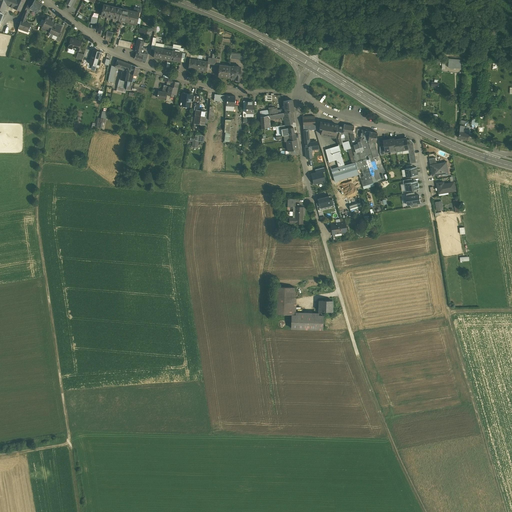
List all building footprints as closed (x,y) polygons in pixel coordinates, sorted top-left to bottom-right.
[(0,0),(0,12),(3,14),(6,5),(13,8),(16,0),(0,0)] [(16,0),(13,8),(20,11),(25,0),(16,0)] [(29,0),(27,4),(24,10),(28,11),(30,8),(29,7),(33,0),(29,0)] [(42,4),(35,0),(33,0),(29,7),(30,8),(37,12),(42,4)] [(109,6),(103,5),(101,15),(107,16),(109,6)] [(115,7),(109,6),(107,16),(113,18),(115,7)] [(121,8),(115,7),(113,18),(119,19),(121,8)] [(139,12),(121,8),(119,19),(119,20),(134,23),(135,21),(137,21),(139,12)] [(55,19),(47,16),(44,20),(42,26),(50,30),(54,22),(55,19)] [(24,22),(21,21),(18,27),(29,31),(31,24),(24,22)] [(62,26),(54,22),(50,30),(49,32),(54,35),(55,33),(58,35),(59,32),(62,26)] [(76,40),(71,39),(68,47),(72,48),(71,49),(78,51),(79,46),(78,45),(79,42),(75,41),(76,40)] [(131,42),(119,39),(118,45),(130,48),(131,42)] [(143,41),(137,40),(135,51),(136,52),(141,53),(141,50),(143,41)] [(183,48),(173,46),(172,50),(182,52),(181,55),(182,55),(183,49),(183,48)] [(163,49),(155,47),(154,49),(153,57),(162,58),(163,49)] [(83,57),(90,59),(93,51),(86,49),(83,57)] [(90,59),(89,64),(96,66),(101,51),(93,49),(93,51),(90,59)] [(172,50),(163,49),(162,58),(170,60),(172,50)] [(182,52),(172,50),(170,60),(180,61),(181,55),(182,52)] [(198,60),(189,58),(188,68),(196,69),(198,60)] [(127,63),(117,59),(115,66),(114,67),(116,67),(123,70),(124,70),(127,63)] [(462,60),(449,59),(448,67),(457,68),(457,65),(461,65),(462,60)] [(207,61),(198,60),(196,69),(206,71),(207,63),(208,61),(207,61)] [(131,65),(127,63),(124,70),(123,70),(121,79),(127,81),(131,65)] [(219,64),(219,65),(217,76),(228,77),(229,66),(219,64)] [(111,65),(107,81),(113,82),(114,78),(113,77),(116,67),(114,67),(115,66),(111,65)] [(131,65),(127,81),(131,82),(133,77),(135,77),(136,76),(139,67),(131,65)] [(233,66),(229,66),(228,77),(235,78),(234,79),(239,80),(241,71),(240,70),(240,66),(233,65),(233,66)] [(127,81),(121,79),(121,80),(119,79),(117,86),(126,88),(127,81)] [(179,83),(173,81),(173,80),(172,84),(171,86),(164,85),(162,92),(158,91),(157,98),(167,99),(168,95),(173,96),(173,94),(176,95),(179,83)] [(99,93),(94,92),(92,98),(97,99),(97,100),(100,100),(102,95),(99,94),(99,93)] [(191,94),(182,93),(180,105),(190,106),(190,101),(191,94)] [(226,95),(214,94),(214,101),(217,101),(217,103),(219,103),(219,101),(223,102),(226,102),(226,95)] [(235,96),(226,95),(226,102),(226,105),(226,106),(230,106),(234,106),(235,96)] [(292,100),(283,101),(284,102),(283,102),(284,106),(285,109),(285,112),(293,111),(292,100)] [(97,121),(96,127),(102,128),(103,123),(104,123),(105,118),(106,118),(107,115),(106,115),(106,112),(102,111),(100,122),(97,121)] [(289,112),(283,114),(284,117),(286,125),(292,124),(289,112)] [(195,115),(194,123),(198,124),(204,125),(205,116),(195,115)] [(314,116),(302,117),(303,125),(303,130),(307,130),(315,129),(314,116)] [(338,125),(320,122),(319,128),(322,128),(320,134),(336,137),(338,125)] [(354,126),(344,124),(343,126),(342,134),(344,134),(346,134),(347,136),(348,136),(347,132),(350,132),(351,141),(355,140),(354,132),(353,132),(354,126)] [(285,128),(281,129),(282,136),(283,135),(294,134),(293,127),(288,127),(288,128),(285,128)] [(369,131),(361,130),(360,136),(359,139),(360,141),(365,156),(368,155),(376,180),(380,179),(375,165),(373,158),(372,154),(368,140),(369,131)] [(377,133),(369,131),(368,140),(375,142),(377,133)] [(460,131),(460,132),(458,138),(468,140),(469,133),(463,132),(460,131)] [(308,133),(304,133),(306,151),(312,150),(318,150),(317,142),(309,143),(308,137),(308,133)] [(346,142),(343,143),(345,149),(348,148),(353,163),(355,162),(353,156),(347,136),(346,134),(344,134),(346,142)] [(296,139),(287,141),(288,144),(286,144),(287,151),(288,151),(295,150),(297,149),(296,139)] [(375,142),(368,140),(372,154),(373,158),(378,156),(375,145),(375,142)] [(365,156),(360,141),(358,142),(358,144),(353,145),(355,152),(354,152),(355,155),(353,156),(355,162),(357,169),(358,169),(361,177),(360,178),(362,186),(373,183),(365,156)] [(338,146),(325,150),(326,155),(340,151),(338,146)] [(340,151),(326,155),(328,162),(336,159),(338,167),(344,166),(342,158),(340,151)] [(353,163),(344,166),(338,167),(331,170),(334,180),(358,173),(357,169),(355,162),(353,163)] [(436,163),(432,164),(433,170),(434,170),(435,172),(434,172),(434,174),(437,174),(437,175),(442,174),(442,172),(448,171),(447,171),(446,164),(447,164),(442,165),(442,163),(443,163),(443,162),(436,163)] [(406,169),(407,177),(418,175),(417,174),(416,167),(413,168),(407,168),(406,169)] [(316,173),(311,174),(314,183),(324,181),(322,172),(322,171),(316,173)] [(405,183),(406,191),(419,189),(417,182),(413,182),(405,183)] [(445,182),(437,183),(439,196),(448,194),(448,192),(456,191),(454,182),(445,184),(445,182)] [(328,196),(317,199),(318,203),(319,208),(320,208),(333,204),(331,196),(331,195),(328,196)] [(407,197),(406,197),(408,205),(412,204),(418,203),(420,203),(419,195),(415,196),(407,197)] [(349,206),(350,211),(361,207),(359,202),(349,206)] [(303,207),(295,207),(295,218),(289,218),(289,223),(294,224),(303,224),(303,207)] [(344,222),(331,224),(332,234),(346,232),(344,222)] [(294,287),(274,287),(273,314),(291,315),(293,315),(294,287)] [(332,301),(319,300),(319,311),(323,311),(332,312),(332,301)] [(293,315),(291,315),(291,328),(322,329),(323,316),(319,315),(293,315)]
